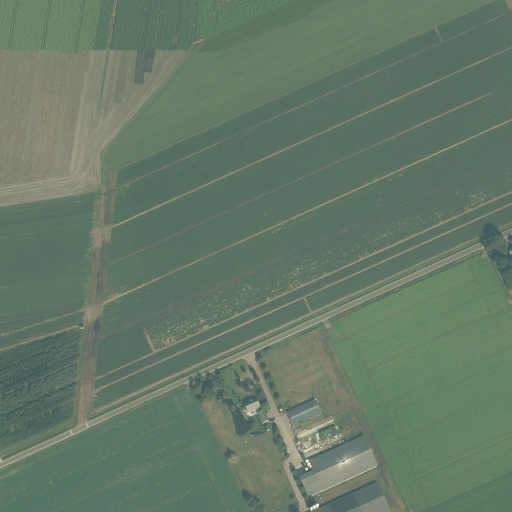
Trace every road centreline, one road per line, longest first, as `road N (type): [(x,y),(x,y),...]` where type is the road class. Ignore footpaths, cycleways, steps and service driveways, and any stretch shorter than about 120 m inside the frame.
road 1 (unclassified): [(0,464),(511,231)]
road 2 (track): [(198,22),(192,53),(108,151),(77,429)]
